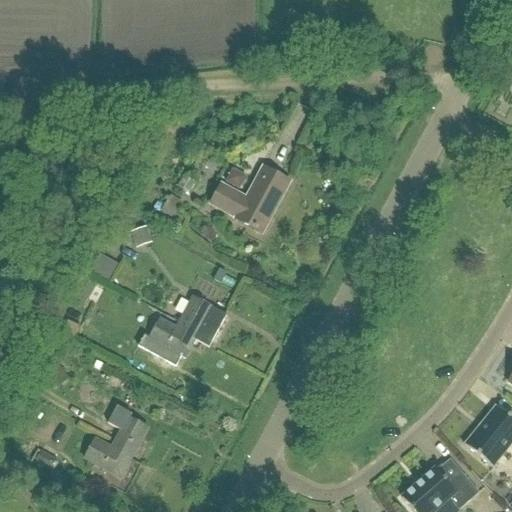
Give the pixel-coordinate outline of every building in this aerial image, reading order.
[(290,185),(264,171),(247,201),(221,188),(211,206),(237,220),(236,222),(262,236),(290,185)] [(160,323),(195,342),(209,349),(226,318),(193,300),(177,331),(160,322),(160,323)] [(186,361),(195,342),(160,323),(150,341),(186,361)] [(511,445),(511,421),(496,409),(464,447),(492,470),(511,445)] [(129,419),(112,450),(132,461),(149,429),(129,419)] [(112,450),(96,442),(85,461),(121,481),(132,461),(112,450)] [(459,511),(479,496),(450,463),(438,473),(436,471),(402,500),(411,511),(437,511),(449,502),(458,511),(459,511)]
